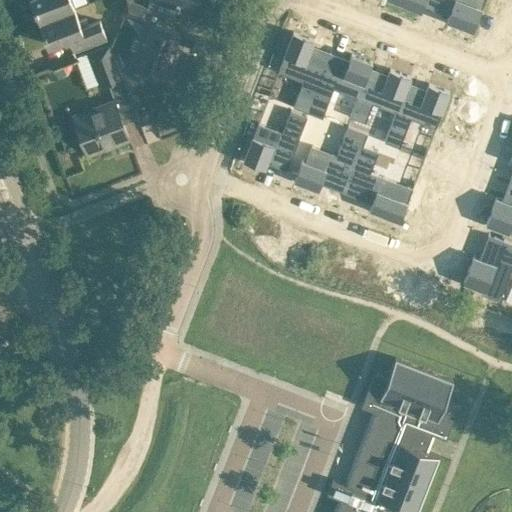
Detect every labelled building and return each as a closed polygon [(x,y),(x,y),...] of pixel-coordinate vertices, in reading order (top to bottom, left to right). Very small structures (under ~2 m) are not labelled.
[(36,11),(39,20),(74,7),(89,1),(88,0),(30,0),(35,11),(36,11)] [(129,0),(127,0),(123,13),(142,20),(147,7),(129,0)] [(150,0),(148,6),(173,16),(176,5),(191,11),(193,7),(196,6),(197,0),(150,0)] [(396,0),(421,9),(424,0),(396,0)] [(424,0),(421,9),(421,10),(424,0),(429,0),(451,8),(447,19),(473,29),(484,0),(424,0)] [(79,19),(74,7),(39,20),(43,31),(42,31),(47,42),(51,44),(63,40),(65,41),(69,39),(73,50),(72,51),(73,52),(107,39),(100,18),(88,22),(86,16),(79,19)] [(146,20),(130,65),(168,79),(174,60),(179,47),(174,45),(179,32),(146,20)] [(293,30),(278,70),(303,80),(293,106),(307,112),(329,55),(310,47),(314,38),(293,30)] [(109,43),(89,51),(102,85),(122,77),(109,43)] [(329,55),(307,112),(322,117),(334,87),(356,95),(349,114),(351,114),(372,60),(351,53),(347,62),(329,55)] [(372,60),(351,114),(367,121),(374,102),(396,111),(406,84),(410,75),(389,67),(386,77),(368,70),(372,60)] [(62,63),(46,69),(50,79),(66,73),(67,71),(70,70),(71,67),(70,63),(67,61),(62,63)] [(396,111),(386,140),(401,145),(412,117),(436,126),(450,90),(428,82),(424,91),(406,84),(396,111)] [(87,153),(129,137),(115,100),(74,115),(87,153)] [(258,121),(244,159),(264,167),(268,157),(287,165),(307,114),(290,108),(281,130),(258,121)] [(141,112),(139,115),(140,119),(144,120),(147,119),(149,115),(147,112),(144,111),(141,112)] [(303,159),(296,178),(320,188),(324,177),(346,185),(367,131),(349,124),(337,153),(313,144),(307,160),(303,159)] [(367,131),(346,185),(375,196),(370,207),(400,219),(413,186),(371,170),(379,149),(364,143),(368,131),(367,131)] [(496,196),(486,222),(511,232),(511,187),(507,200),(496,196)] [(473,255),(463,281),(473,284),(483,288),(482,292),(501,300),(503,293),(502,293),(505,284),(511,265),(511,241),(494,235),(485,259),(479,257),(473,255)] [(455,378),(397,355),(390,373),(377,368),(354,427),(369,433),(348,489),(334,483),(329,497),(342,503),(338,511),(397,511),(398,510),(403,511),(418,511),(439,459),(425,454),(435,429),(448,434),(461,401),(448,396),(455,378)]
